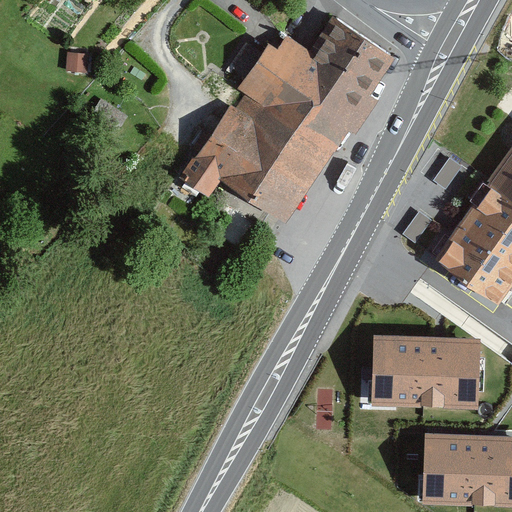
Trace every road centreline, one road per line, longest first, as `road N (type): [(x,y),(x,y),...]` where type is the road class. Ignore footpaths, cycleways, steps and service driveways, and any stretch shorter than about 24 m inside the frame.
road 1 (primary): [(387,169),(200,511)]
road 2 (primary): [(387,169),(490,0)]
